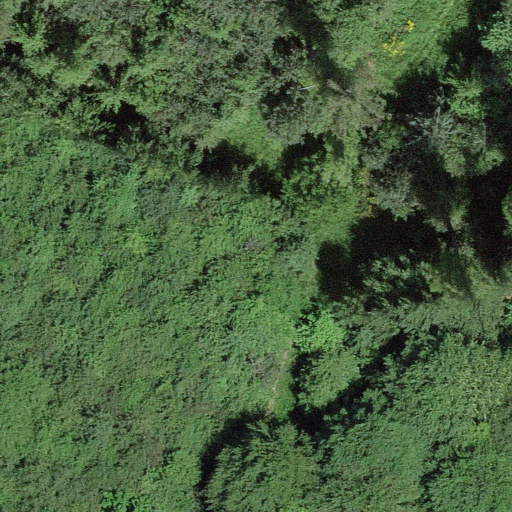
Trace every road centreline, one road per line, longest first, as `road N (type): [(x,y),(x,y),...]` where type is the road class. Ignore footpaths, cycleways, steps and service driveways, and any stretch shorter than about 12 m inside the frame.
road 1 (track): [(210,511),(276,390),(336,177),(437,0)]
road 2 (track): [(0,43),(169,132),(336,177)]
